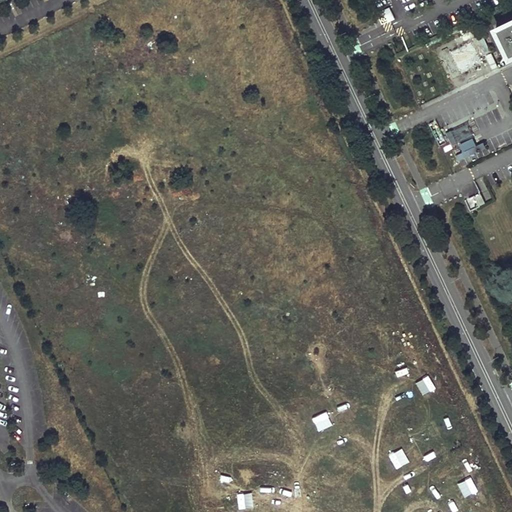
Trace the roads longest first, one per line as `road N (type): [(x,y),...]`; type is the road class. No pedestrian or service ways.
road 1 (tertiary): [(303,0),(511,444)]
road 2 (tertiary): [(511,412),(318,0)]
